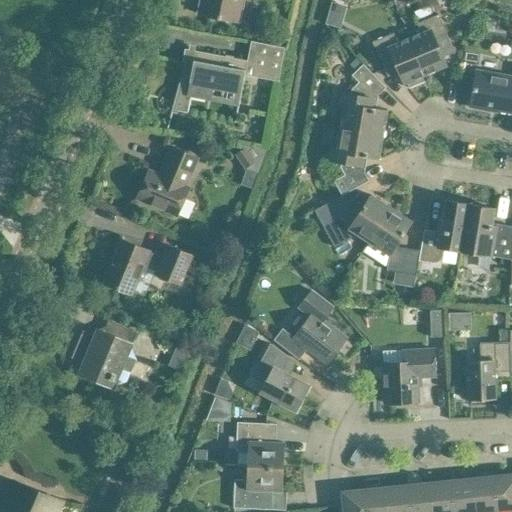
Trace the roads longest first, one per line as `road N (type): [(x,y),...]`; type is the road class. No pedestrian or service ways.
road 1 (unclassified): [(0,303),(128,0)]
road 2 (residential): [(511,184),(424,169),(414,156),(418,129),(433,121),(511,136)]
road 3 (residential): [(319,432),(511,426)]
